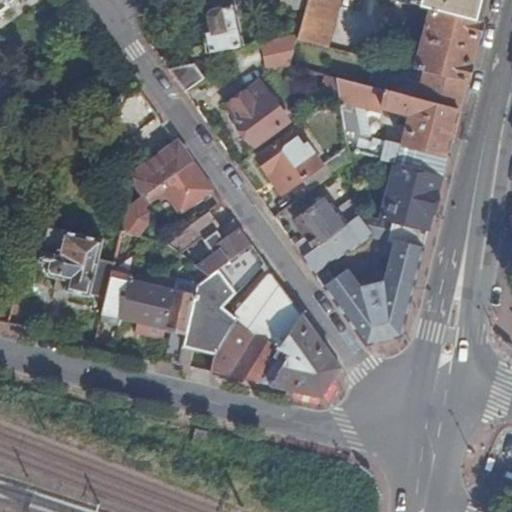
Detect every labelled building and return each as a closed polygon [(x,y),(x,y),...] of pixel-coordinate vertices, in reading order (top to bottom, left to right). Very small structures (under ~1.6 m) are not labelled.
[(0,0),(0,15),(8,9),(6,7),(7,6),(1,0),(0,0)] [(298,41),(327,49),(340,0),(308,0),(308,2),(300,35),(298,41)] [(413,6),(482,23),(487,0),(422,0),(421,4),(410,1),(409,5),(413,6)] [(208,54),(246,46),(236,3),(218,7),(219,8),(212,10),(210,14),(212,26),(209,34),(204,36),(208,54)] [(476,48),(482,23),(413,6),(409,21),(397,18),(394,32),(425,40),(421,58),(401,53),(399,60),(406,62),(404,68),(426,73),(467,84),(476,48)] [(291,68),(298,41),(300,35),(263,43),(269,72),(291,68)] [(0,111),(15,85),(16,84),(21,76),(0,64),(0,111)] [(171,73),(186,95),(206,80),(195,66),(171,73)] [(464,95),(467,84),(426,73),(423,85),(408,82),(405,98),(460,112),(464,95)] [(340,94),(338,80),(327,77),(323,97),(333,99),(340,94)] [(385,93),(405,98),(408,82),(389,78),(385,93)] [(454,133),(460,112),(405,98),(385,93),(338,80),(340,94),(342,105),(356,108),(382,115),(383,110),(413,117),(405,147),(448,157),(454,133)] [(230,111),(264,87),(261,83),(228,108),(230,111)] [(290,122),(264,87),(230,111),(257,147),(290,122)] [(363,137),(356,108),(342,105),(347,133),(363,137)] [(293,134),(259,159),(285,195),(322,167),(307,146),(304,148),(293,134)] [(192,163),(179,145),(133,179),(146,197),(192,163)] [(445,169),(448,157),(405,147),(404,146),(398,166),(397,170),(442,181),(445,169)] [(335,176),(351,164),(351,154),(349,148),(327,164),(335,176)] [(362,157),(394,165),(395,158),(378,153),(378,151),(365,148),(362,157)] [(192,163),(146,197),(152,205),(167,194),(183,214),(213,191),(192,163)] [(436,203),(442,181),(397,170),(396,170),(387,167),(383,179),(393,181),(383,219),(429,231),(436,203)] [(306,259),(349,226),(328,197),(300,217),(311,233),(308,236),(309,238),(297,247),(306,259)] [(148,216),(138,202),(129,209),(123,233),(133,236),(142,239),(150,226),(148,216)] [(210,214),(168,245),(181,256),(204,239),(216,256),(200,268),(211,277),(253,246),(235,222),(222,231),(210,214)] [(415,285),(428,234),(360,218),(349,226),(306,259),(318,276),(350,252),(352,254),(373,239),(384,242),(381,257),(393,260),(389,275),(377,272),(375,280),(377,285),(362,290),(349,272),(326,287),(368,346),(402,337),(415,285)] [(92,296),(107,300),(111,287),(113,274),(116,263),(101,259),(105,242),(48,230),(40,264),(47,266),(45,277),(58,280),(56,290),(91,298),(92,296)] [(133,236),(123,233),(117,260),(126,262),(133,236)] [(267,265),(253,246),(211,277),(197,287),(194,298),(182,350),(193,352),(215,358),(212,373),(322,398),(341,368),(290,297),(275,277),(223,314),(221,316),(225,321),(221,323),(208,307),(220,298),(267,265)] [(275,277),(267,265),(220,298),(224,305),(219,309),(223,314),(275,277)] [(130,291),(133,279),(113,274),(111,287),(130,291)] [(164,339),(166,328),(175,293),(178,281),(150,275),(148,280),(133,277),(133,279),(130,291),(123,319),(139,323),(137,333),(164,339)] [(107,300),(103,315),(123,319),(130,291),(111,287),(107,300)] [(172,330),(164,362),(171,364),(179,366),(182,350),(194,298),(175,293),(166,328),(172,330)] [(193,352),(182,350),(179,366),(189,368),(193,352)]
